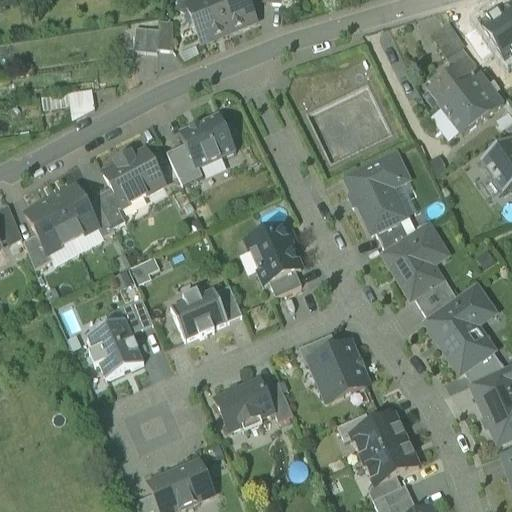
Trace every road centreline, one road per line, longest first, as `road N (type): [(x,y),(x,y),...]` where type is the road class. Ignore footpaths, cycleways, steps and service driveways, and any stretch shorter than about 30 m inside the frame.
road 1 (residential): [(0,187),(250,62)]
road 2 (residential): [(370,305),(119,414)]
road 3 (residential): [(370,305),(250,62)]
road 4 (residential): [(479,511),(441,420),(370,305)]
road 5 (residential): [(250,62),(438,0)]
